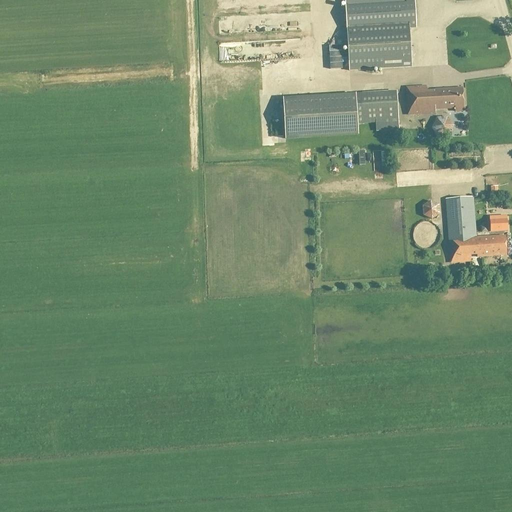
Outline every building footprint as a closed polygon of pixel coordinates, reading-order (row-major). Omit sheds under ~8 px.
[(214,0),(215,6),(220,5),(221,14),(239,11),(237,0),(214,0)] [(345,0),(347,28),(350,73),(411,69),(408,30),(416,30),(414,0),(345,0)] [(218,64),(265,61),(265,47),(217,50),(218,64)] [(431,76),(454,75),(454,60),(440,61),(440,59),(430,60),(431,76)] [(259,92),(274,90),(273,76),(258,77),(259,92)] [(427,92),(426,88),(406,89),(408,115),(435,114),(434,110),(454,109),(454,113),(463,112),(462,90),(434,91),(433,92),(427,92)] [(398,131),(396,93),(360,95),(362,125),(375,124),(375,132),(398,131)] [(360,95),(283,100),(285,140),(358,135),(358,125),(362,125),(360,95)] [(472,199),(445,201),(449,265),(470,263),(470,257),(476,256),(476,258),(505,257),(504,237),(475,239),(472,199)] [(433,205),(420,208),(422,217),(435,214),(433,205)] [(505,217),(490,218),(490,233),(506,232),(505,217)]
